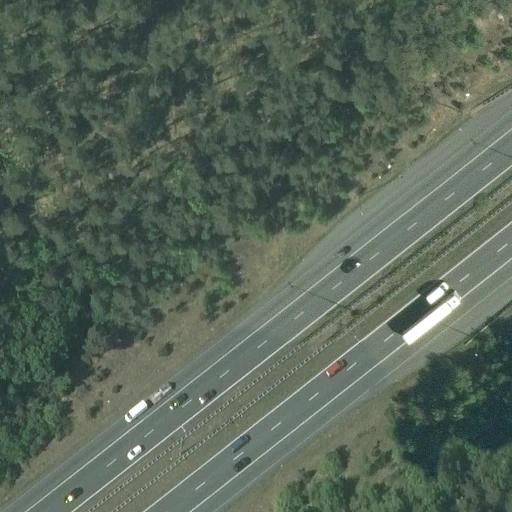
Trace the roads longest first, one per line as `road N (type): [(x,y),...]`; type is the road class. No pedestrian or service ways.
road 1 (motorway): [(511,137),(34,511)]
road 2 (motorway): [(179,511),(511,254)]
